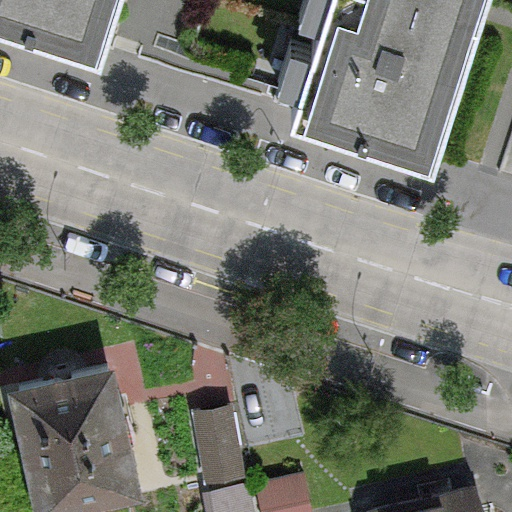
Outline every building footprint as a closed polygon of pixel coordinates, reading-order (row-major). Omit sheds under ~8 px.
[(0,0),(0,5),(97,36),(108,0),(0,0)] [(473,8),(474,5),(457,0),(322,0),(318,15),(315,25),(291,100),(431,144),(471,15),(473,8)] [(34,370),(10,376),(37,502),(137,481),(110,354),(34,370)] [(211,404),(195,407),(206,472),(207,476),(242,470),(239,450),(230,401),(211,404)] [(258,478),(256,479),(259,491),(263,511),(311,511),(302,469),(258,478)] [(479,511),(471,477),(364,502),(366,511),(479,511)]
